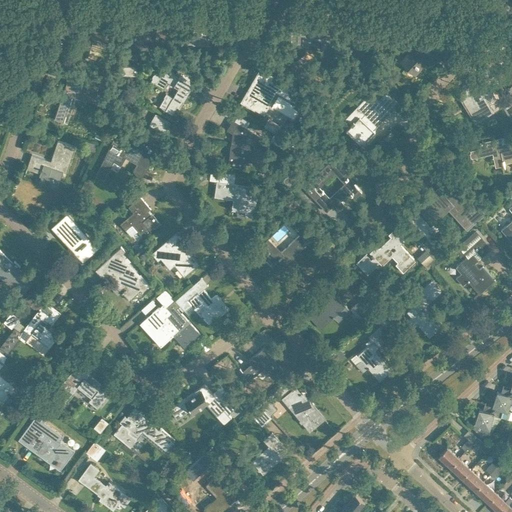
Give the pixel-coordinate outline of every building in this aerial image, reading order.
[(132,43),(149,51),(157,33),(164,36),(165,34),(172,37),(178,25),(177,22),(172,19),(170,22),(147,11),(132,43)] [(93,42),(104,46),(108,35),(106,34),(110,20),(98,17),(98,15),(89,12),(82,32),(95,36),(93,42)] [(193,42),(193,45),(210,45),(210,37),(212,37),(220,38),(221,22),(205,21),(205,23),(202,22),(202,15),(196,14),(195,26),(193,26),(193,31),(187,30),(187,42),(193,42)] [(301,43),(301,35),(305,35),(305,36),(309,39),(315,39),(322,39),(322,49),(329,49),(330,33),(324,33),(324,21),(311,20),(310,21),(292,21),(291,43),(301,43)] [(374,42),(382,43),(382,26),(367,25),(367,21),(357,21),(356,28),(352,28),(351,60),(363,60),(364,39),(374,40),(374,42)] [(421,40),(401,61),(409,68),(413,63),(420,68),(432,55),(431,54),(434,51),(438,55),(448,44),(426,24),(416,35),(421,40)] [(82,60),(99,65),(103,52),(86,47),(82,60)] [(137,53),(119,53),(119,65),(137,66),(137,53)] [(391,59),(382,58),(381,78),(390,79),(391,59)] [(119,66),(119,74),(136,75),(137,66),(119,65),(119,66)] [(272,77),(273,75),(261,68),(255,78),(256,79),(248,92),(247,91),(241,101),(264,114),(278,92),(294,102),(300,93),(272,77)] [(171,75),(165,72),(164,74),(157,69),(155,73),(154,73),(153,74),(152,75),(152,76),(152,77),(151,80),(164,87),(167,81),(179,88),(173,97),(167,93),(159,106),(172,113),(177,106),(179,107),(195,81),(181,73),(179,76),(173,73),(171,75)] [(54,118),(64,121),(66,113),(72,95),(80,98),(96,103),(98,96),(95,95),(99,83),(72,74),(71,76),(69,76),(63,94),(61,99),(54,118)] [(495,74),(489,78),(494,87),(502,82),(496,76),(495,74)] [(102,75),(99,83),(119,89),(119,83),(119,81),(102,75)] [(480,95),(491,88),(484,78),(458,93),(465,104),(467,103),(471,109),(469,110),(475,121),(492,111),(487,103),(485,104),(480,95)] [(346,129),(358,141),(362,144),(375,130),(374,129),(397,103),(398,103),(399,102),(386,90),(378,98),(371,91),(345,118),(351,124),(346,129)] [(141,172),(170,122),(155,114),(149,125),(157,129),(151,140),(131,128),(121,144),(113,139),(95,175),(104,180),(113,159),(121,164),(126,156),(138,162),(134,168),(141,172)] [(229,160),(233,160),(234,161),(234,166),(245,168),(246,162),(248,163),(250,143),(258,148),(264,138),(246,127),(249,121),(238,115),(235,120),(233,119),(227,129),(237,135),(235,144),(231,143),(229,160)] [(264,125),(276,131),(279,126),(267,119),(264,125)] [(279,145),(283,136),(275,132),(270,140),(279,145)] [(495,153),(495,156),(494,157),(496,165),(503,164),(503,165),(505,165),(505,162),(511,161),(511,140),(505,142),(504,136),(480,142),(481,147),(470,150),(472,158),(495,153)] [(97,143),(85,139),(81,150),(94,154),(97,143)] [(75,146),(58,140),(51,161),(32,154),(28,164),(42,169),(40,175),(42,176),(40,182),(57,188),(63,171),(66,172),(75,146)] [(127,157),(124,163),(130,166),(133,160),(127,157)] [(350,172),(340,160),(339,160),(338,159),(333,163),(330,160),(307,182),(305,181),(301,184),(313,196),(318,202),(325,209),(332,202),(338,208),(344,203),(339,198),(346,192),(348,193),(349,192),(350,193),(350,194),(351,196),(352,195),(355,198),(362,192),(354,183),(357,180),(350,172)] [(245,215),(254,216),(258,186),(233,183),(234,173),(209,169),(208,180),(216,181),(214,197),(234,199),(232,208),(245,210),(245,215)] [(454,216),(466,205),(442,179),(430,190),(434,194),(419,208),(422,211),(422,212),(425,214),(431,220),(446,207),(454,216)] [(134,212),(120,223),(125,229),(131,235),(137,230),(140,234),(148,227),(150,229),(158,222),(148,210),(151,208),(141,196),(128,206),(134,212)] [(465,216),(473,224),(481,217),(481,216),(486,211),(479,204),(465,216)] [(511,204),(509,207),(511,211),(511,219),(502,229),(511,240),(511,204)] [(99,247),(67,212),(51,226),(83,262),(99,247)] [(281,250),(268,237),(257,248),(272,264),(270,265),(277,272),(315,235),(294,212),(286,220),(299,234),(281,250)] [(403,271),(415,260),(399,244),(403,240),(393,229),(389,233),(391,236),(387,239),(382,244),(383,245),(380,248),(377,245),(369,252),(372,254),(371,254),(373,257),(371,259),(365,253),(357,261),(362,265),(363,265),(369,271),(378,261),(381,265),(391,255),(397,261),(395,263),(403,271)] [(477,259),(490,248),(475,230),(457,246),(464,254),(465,254),(468,258),(457,267),(454,263),(449,268),(463,284),(467,281),(469,280),(480,293),(491,282),(474,263),(477,260),(477,259)] [(160,257),(169,268),(175,263),(184,274),(197,263),(194,259),(195,259),(192,256),(188,251),(186,253),(177,242),(172,246),(167,240),(153,252),(158,258),(160,257)] [(432,245),(427,250),(432,256),(437,252),(432,245)] [(121,246),(100,265),(104,270),(110,265),(117,273),(112,277),(117,282),(118,281),(125,288),(121,292),(122,293),(123,292),(130,299),(140,289),(142,291),(149,283),(140,273),(139,274),(128,262),(130,260),(123,253),(125,251),(121,246)] [(425,265),(429,261),(434,258),(432,256),(427,250),(425,248),(417,256),(425,265)] [(16,285),(23,292),(32,283),(24,276),(25,275),(0,249),(0,272),(2,275),(1,276),(13,288),(16,285)] [(395,290),(401,284),(397,279),(390,285),(395,290)] [(432,299),(441,291),(431,280),(422,288),(432,299)] [(179,305),(184,310),(191,304),(187,299),(197,290),(193,285),(176,299),(175,300),(179,305)] [(173,296),(165,287),(156,296),(162,303),(141,323),(161,345),(172,335),(167,328),(173,323),(166,316),(170,312),(164,305),(173,296)] [(203,288),(190,299),(196,306),(194,307),(200,314),(201,313),(209,322),(216,316),(217,317),(228,309),(215,294),(211,297),(203,288)] [(338,320),(350,309),(331,290),(326,295),(328,298),(322,303),(319,299),(306,312),(309,315),(308,316),(310,318),(310,317),(320,327),(332,316),(334,317),(335,317),(338,320)] [(185,347),(200,333),(176,308),(179,305),(175,300),(176,299),(173,296),(164,305),(170,312),(166,316),(173,323),(167,328),(172,335),(173,334),(185,347)] [(428,313),(423,307),(428,303),(423,297),(407,311),(407,312),(408,311),(412,315),(406,320),(406,321),(407,320),(413,327),(412,328),(417,324),(418,325),(419,323),(430,335),(429,336),(429,337),(445,323),(445,322),(444,323),(433,310),(433,309),(428,313)] [(370,308),(360,298),(349,308),(359,319),(362,316),(370,308)] [(15,326),(0,345),(7,352),(19,337),(25,341),(32,332),(49,346),(51,343),(58,335),(48,328),(60,312),(46,300),(40,308),(21,332),(15,326)] [(11,311),(4,321),(12,328),(20,317),(11,311)] [(365,340),(368,344),(373,341),(379,346),(392,334),(381,322),(367,334),(369,337),(365,340)] [(391,369),(374,350),(379,346),(373,341),(368,344),(358,354),(356,352),(351,356),(363,371),(367,367),(368,368),(369,367),(380,379),(391,369)] [(242,370),(250,379),(263,367),(273,378),(283,369),(264,346),(248,359),(251,363),(242,370)] [(0,403),(4,399),(5,399),(5,400),(7,398),(6,397),(13,387),(9,384),(10,383),(0,375),(0,365),(1,364),(0,362),(0,403)] [(51,397),(62,406),(72,393),(81,401),(87,394),(91,397),(88,400),(97,408),(111,391),(78,364),(51,397)] [(187,396),(185,398),(185,397),(167,410),(168,410),(170,409),(177,419),(190,409),(193,413),(207,403),(217,415),(223,409),(228,414),(237,406),(226,395),(229,392),(228,392),(219,400),(215,395),(214,395),(213,393),(205,383),(198,388),(193,392),(187,396)] [(288,393),(286,394),(287,394),(298,407),(294,411),(303,423),(310,430),(324,418),(312,403),(310,405),(306,401),(307,400),(302,394),(303,394),(302,393),(301,392),(296,386),(288,393)] [(497,391),(492,405),(502,408),(500,416),(509,419),(511,411),(506,410),(509,401),(511,402),(511,388),(510,388),(507,387),(505,393),(497,391)] [(275,390),(260,404),(270,415),(277,408),(272,403),(274,402),(274,401),(280,395),(275,390)] [(260,404),(250,412),(262,426),(268,420),(272,417),(270,415),(260,404)] [(492,405),(489,404),(487,410),(479,408),(474,423),(472,426),(485,438),(492,427),(490,426),(493,414),(500,416),(502,408),(492,405)] [(143,431),(158,444),(165,450),(174,438),(161,427),(159,429),(143,416),(144,414),(135,407),(127,417),(125,415),(120,422),(122,423),(113,433),(130,447),(143,431)] [(47,417),(39,411),(18,439),(49,461),(52,457),(56,461),(56,462),(58,463),(59,462),(63,466),(75,450),(61,439),(63,435),(44,421),(47,417)] [(94,426),(101,432),(109,421),(102,415),(94,426)] [(280,458),(289,450),(272,431),(264,439),(269,444),(252,460),(262,472),(279,456),(280,458)] [(473,441),(486,452),(490,448),(477,437),(473,441)] [(461,446),(465,450),(472,443),(468,439),(461,446)] [(97,460),(106,449),(94,440),(86,451),(97,460)] [(495,450),(500,454),(507,447),(502,442),(495,450)] [(447,446),(439,455),(450,466),(459,457),(447,446)] [(214,459),(207,451),(186,470),(193,478),(214,459)] [(470,468),(459,457),(450,466),(463,478),(471,469),(470,468)] [(492,461),(485,469),(490,473),(497,466),(492,461)] [(113,509),(119,501),(120,500),(117,498),(123,491),(109,481),(106,485),(93,475),(99,468),(91,463),(79,478),(102,495),(100,499),(113,509)] [(494,477),(501,469),(497,466),(490,473),(494,477)] [(475,489),(483,480),(472,469),(471,469),(463,478),(475,489)] [(217,497),(204,508),(207,511),(219,511),(241,493),(221,471),(208,482),(206,484),(217,497)] [(483,480),(475,489),(488,501),(496,492),(495,491),(483,480)] [(488,501),(499,511),(500,511),(508,504),(496,493),(496,492),(488,501)] [(355,493),(345,505),(352,511),(354,511),(358,508),(364,501),(355,493)] [(177,511),(161,494),(141,511),(177,511)]
